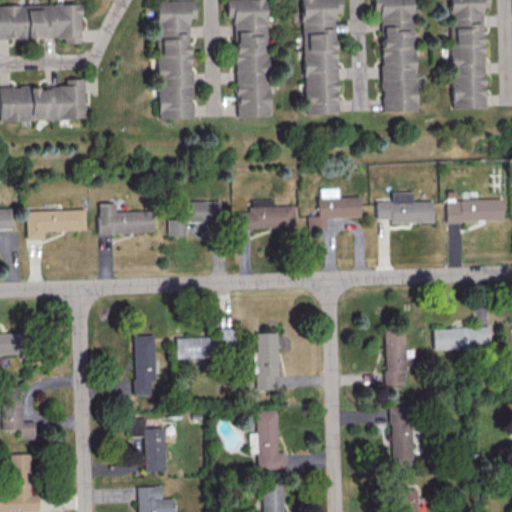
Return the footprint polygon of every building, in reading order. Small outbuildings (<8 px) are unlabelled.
[(154,0),(157,118),(190,117),(188,17),(193,17),(192,0),(154,0)] [(264,0),(224,0),(225,16),(232,16),(234,116),(267,115),(264,0)] [(335,113),(334,12),(339,12),(338,0),(300,0),(302,113),(335,113)] [(415,110),(410,0),(371,0),(372,12),(378,12),(382,111),(415,110)] [(483,107),(481,7),(487,7),(487,0),(447,0),(448,27),(453,27),(453,42),(449,42),(450,108),(483,107)] [(0,37),(62,37),(62,43),(79,42),(79,4),(0,4),(0,37)] [(0,86),(0,120),(82,118),(81,78),(63,78),(63,85),(0,86)] [(358,196),(336,196),(336,187),(316,188),(317,215),(305,215),(306,227),(323,227),(323,218),(359,217),(358,196)] [(374,201),(374,219),(388,218),(388,222),(431,221),(430,200),(410,201),(410,191),(390,192),(390,200),(374,201)] [(501,220),(500,198),(444,199),(444,221),(501,220)] [(292,205),(271,205),(271,199),(248,200),(249,211),(233,211),(233,228),(293,226),(292,205)] [(165,235),(183,235),(183,221),(218,220),(218,201),(165,202),(165,235)] [(114,211),(114,202),(96,203),(97,233),(152,231),(151,209),(114,211)] [(0,229),(10,229),(9,208),(0,207),(0,229)] [(83,229),(83,208),(24,210),(25,239),(42,238),(42,230),(83,229)] [(431,327),(431,349),(487,348),(487,326),(431,327)] [(173,337),(174,357),(233,355),(232,327),(207,328),(207,336),(173,337)] [(383,385),(404,384),(402,330),(381,330),(383,385)] [(0,353),(20,353),(19,332),(0,332),(0,353)] [(275,332),(254,332),(255,351),(252,351),(253,389),(272,389),(272,375),(276,375),(275,332)] [(151,334),(131,335),(132,394),(152,394),(151,334)] [(18,439),(32,438),(32,421),(20,421),(19,386),(0,386),(0,429),(17,429),(18,439)] [(412,465),(410,405),(388,405),(389,465),(412,465)] [(274,409),(253,410),(254,432),(247,432),(247,452),(255,452),(255,470),(284,469),(283,451),(275,451),(274,409)] [(163,470),(162,427),(143,427),(143,417),(127,418),(128,436),(141,435),(142,470),(163,470)] [(0,511),(33,510),(32,452),(6,453),(7,488),(0,488),(0,511)] [(260,511),(254,511),(281,511),(281,482),(259,483),(260,511)] [(172,511),(172,498),(159,498),(159,485),(135,486),(136,511),(172,511)] [(391,487),(391,511),(415,511),(415,487),(391,487)]
